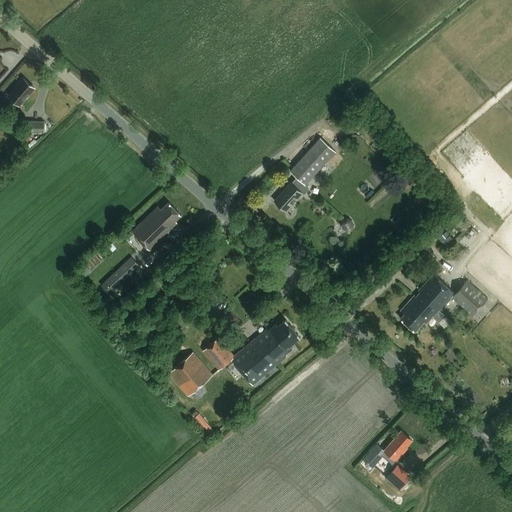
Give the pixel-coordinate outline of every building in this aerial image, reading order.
[(34,89),(23,79),(8,96),(19,105),(34,89)] [(25,120),(25,132),(42,132),(43,120),(25,120)] [(335,153),(320,139),(290,173),(298,179),(292,185),(291,184),(275,203),(287,214),(293,208),(292,207),(302,195),(305,195),(309,191),(308,188),(306,186),(335,153)] [(181,215),(168,202),(161,210),(158,207),(132,232),(150,251),(169,233),(167,231),(176,223),(175,221),(181,215)] [(344,224),(347,230),(355,226),(353,220),(344,224)] [(467,247),(480,235),(474,228),(461,241),(467,247)] [(446,232),(440,238),(448,246),(454,239),(446,232)] [(372,252),(364,258),(368,262),(375,256),(372,252)] [(105,282),(101,285),(109,295),(113,291),(139,267),(130,258),(105,282)] [(434,275),(420,290),(442,309),(452,298),(472,316),(487,299),(467,281),(455,294),(434,275)] [(444,316),(440,311),(442,309),(420,290),(402,311),(405,314),(400,319),(415,332),(424,322),(426,324),(433,317),(434,318),(435,316),(440,321),(444,316)] [(254,339),(276,365),(285,357),(283,356),(292,348),(290,346),(300,337),(285,320),(277,326),(276,324),(267,331),(266,330),(254,339)] [(235,356),(219,337),(202,351),(218,370),(231,359),(235,356)] [(252,385),(276,365),(254,339),(235,356),(231,359),(252,385)] [(195,390),(213,375),(193,352),(168,373),(193,402),(200,396),(195,390)] [(200,412),(194,418),(209,434),(215,429),(200,412)] [(411,441),(400,432),(383,451),(387,454),(383,460),(391,466),(395,461),(404,452),(404,449),(411,441)] [(377,444),(367,454),(374,461),(384,450),(377,444)] [(396,466),(385,478),(399,490),(409,478),(396,466)]
